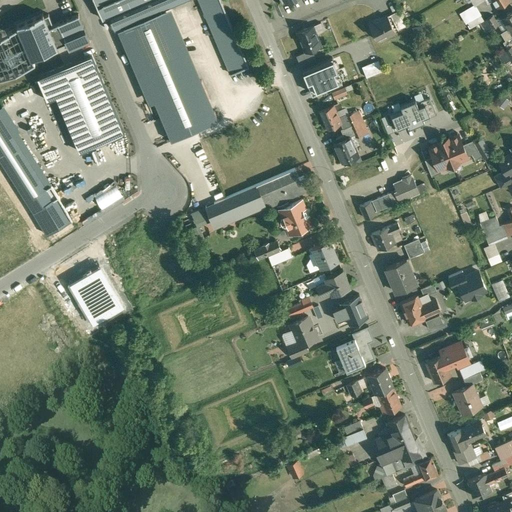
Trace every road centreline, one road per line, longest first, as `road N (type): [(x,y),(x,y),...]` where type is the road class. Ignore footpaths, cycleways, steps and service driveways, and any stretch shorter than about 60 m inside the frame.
road 1 (residential): [(468,511),(253,0)]
road 2 (residential): [(0,290),(147,197)]
road 3 (residential): [(83,0),(147,152)]
